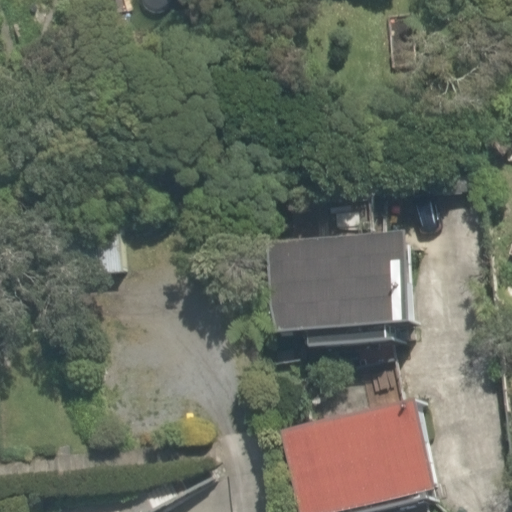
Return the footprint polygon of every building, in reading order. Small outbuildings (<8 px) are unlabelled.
[(437,198),(480,192),(475,161),(432,167),(437,198)] [(286,246),(392,236),(387,186),(281,196),(286,246)] [(69,285),(131,281),(127,208),(65,211),(69,285)] [(392,236),(278,247),(286,341),(319,338),(320,352),(397,345),(395,329),(424,326),(416,234),(392,236)] [(315,426),(407,405),(394,350),(303,371),(315,426)] [(429,402),(289,433),(305,511),(362,511),(448,493),(429,402)]
